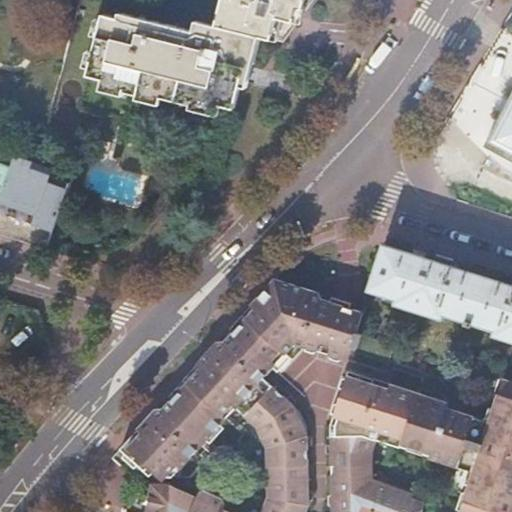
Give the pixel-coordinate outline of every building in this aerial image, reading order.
[(261,32),(272,26),(274,25),(274,0),(223,0),(222,4),(226,17),(226,18),(261,32)] [(272,26),(276,28),(279,18),(298,23),(301,10),(303,10),(305,2),(307,3),(309,0),(274,0),(274,25),(272,26)] [(202,23),(202,22),(196,20),(195,21),(193,29),(120,12),(118,17),(104,13),(89,74),(163,93),(164,90),(236,108),(254,36),(209,25),(202,23)] [(273,40),(276,28),(272,26),(261,32),(226,18),(226,17),(217,21),(216,26),(210,24),(209,25),(254,36),(273,40)] [(511,103),(511,95),(485,146),(511,160),(511,151),(493,141),(511,103)] [(511,103),(493,141),(511,151),(511,103)] [(12,168),(10,174),(0,200),(0,232),(35,246),(46,241),(67,183),(31,170),(34,163),(17,157),(12,168)] [(0,200),(10,174),(0,169),(0,200)] [(386,246),(376,276),(387,272),(397,275),(410,254),(386,246)] [(387,272),(376,276),(372,289),(399,298),(398,303),(441,317),(443,312),(467,320),(466,324),(473,327),(475,322),(498,329),(496,334),(511,339),(511,286),(451,267),(453,263),(445,260),(437,257),(435,262),(410,254),(397,275),(387,272)] [(244,414),(273,386),(265,378),(274,368),(278,373),(292,359),(287,354),(297,344),(305,347),(306,351),(314,354),(318,351),(330,355),(331,359),(339,362),(343,359),(349,361),(352,352),(389,364),(395,346),(375,339),(371,338),(360,334),(358,334),(364,313),(357,311),(351,309),(352,304),(332,298),(331,302),(326,301),(322,300),(320,293),(303,288),(300,289),(276,281),(263,296),(254,307),(257,309),(247,320),(235,333),(231,337),(227,341),(221,342),(201,364),(204,367),(189,383),(184,388),(179,388),(174,393),(175,398),(171,403),(164,409),(159,410),(122,450),(133,477),(150,477),(154,472),(160,477),(183,478),(183,467),(208,440),(222,425),(237,408),(244,414)] [(470,470),(486,421),(447,408),(449,403),(442,401),(391,385),(390,389),(382,387),(374,384),(376,380),(349,371),(348,377),(343,379),(340,386),(343,391),(339,403),(334,405),(332,412),(335,416),(332,425),(332,437),(332,446),(332,454),(332,466),(332,476),(332,486),(333,494),(329,496),(329,506),(333,509),(333,511),(362,511),(364,507),(379,511),(422,511),(425,499),(393,489),(393,486),(382,482),(373,483),(373,475),(373,473),(373,464),(373,452),(376,440),(400,448),(402,444),(432,453),(430,457),(470,470)] [(486,421),(470,470),(466,483),(470,484),(467,492),(463,491),(457,511),(459,511),(511,511),(511,382),(511,383),(500,379),(493,399),(497,400),(497,403),(494,409),(491,408),(486,421)] [(262,511),(306,511),(310,505),(310,500),(309,492),(309,489),(309,476),(309,466),(309,445),(309,437),(308,428),(302,413),(294,406),(288,400),(273,386),(244,414),(258,427),(268,449),(268,467),(269,477),(269,488),(269,497),(262,511)] [(230,511),(224,509),(226,505),(224,499),(213,494),(205,491),(200,493),(198,498),(180,490),(172,490),(172,485),(153,484),(147,511),(230,511)]
